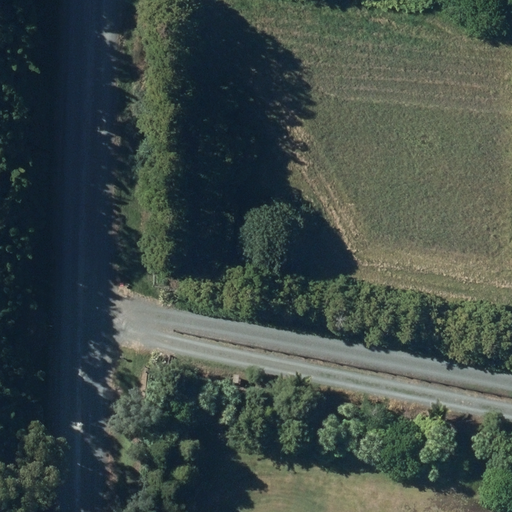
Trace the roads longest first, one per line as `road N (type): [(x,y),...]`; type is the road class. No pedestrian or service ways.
road 1 (unclassified): [(70,511),(81,0)]
road 2 (unknown): [(74,324),(511,406)]
